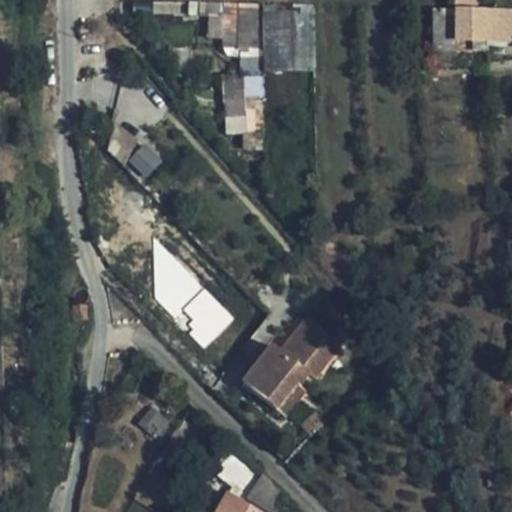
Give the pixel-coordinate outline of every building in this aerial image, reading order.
[(312,4),(262,5),(268,200),(297,233),(320,233),(312,4)] [(208,8),(208,44),(258,43),(258,8),(208,8)] [(511,9),(485,8),(452,8),(451,43),(486,43),(504,42),(505,31),(511,30),(511,9)] [(223,78),(224,134),(246,133),(245,96),(263,96),(263,76),(223,78)] [(154,158),(140,144),(126,159),(140,174),(154,158)] [(164,203),(174,192),(163,181),(153,191),(164,203)] [(91,305),(76,305),(76,318),(91,318),(91,305)] [(235,384),(266,411),(287,386),(290,387),(300,376),(305,381),(331,349),(300,322),(274,353),(266,347),(235,384)] [(287,386),(266,411),(274,418),(305,381),(300,376),(290,387),(287,386)] [(173,422),(157,409),(145,423),(160,437),(173,422)] [(255,511),(243,504),(235,500),(240,493),(231,488),(217,511),(255,511)] [(235,500),(243,504),(247,497),(240,493),(235,500)]
